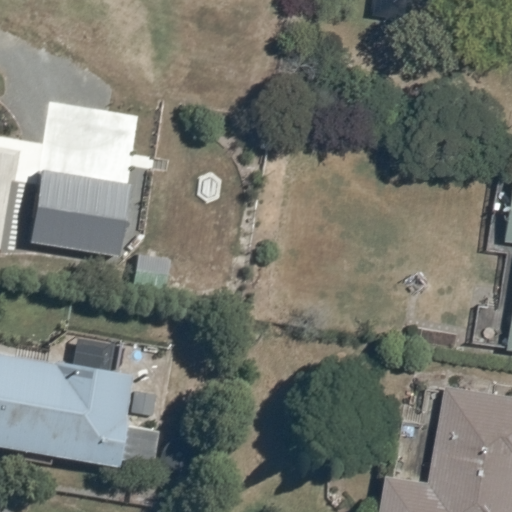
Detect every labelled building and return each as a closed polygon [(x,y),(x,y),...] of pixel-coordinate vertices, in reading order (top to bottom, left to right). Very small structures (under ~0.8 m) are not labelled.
[(255,15),(198,6),(193,36),(249,46),(255,15)] [(248,70),(189,57),(181,92),(241,104),(248,70)] [(172,262),(139,256),(134,288),(167,294),(172,262)] [(0,360),(0,453),(121,476),(138,386),(0,360)] [(511,511),(511,396),(452,386),(435,483),(392,476),(385,511),(511,511)] [(0,500),(0,511),(15,511),(17,503),(0,500)]
